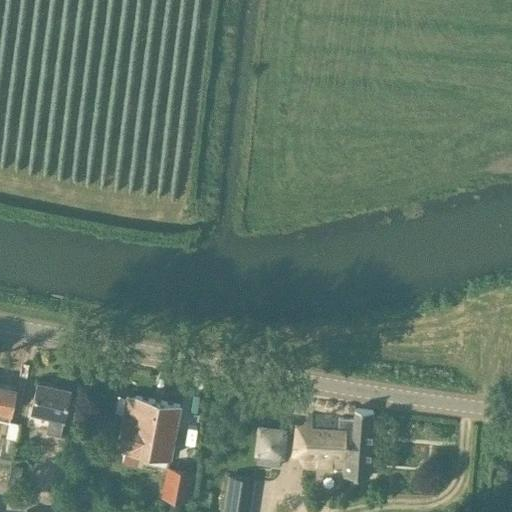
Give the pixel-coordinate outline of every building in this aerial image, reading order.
[(59,431),(62,416),(63,416),(69,388),(37,381),(28,424),(46,428),(59,431)] [(16,388),(0,384),(0,418),(9,420),(10,412),(11,412),(16,388)] [(127,395),(117,446),(124,447),(122,460),(136,463),(139,448),(170,454),(180,403),(136,395),(135,396),(127,395)] [(354,406),(354,418),(309,416),(306,467),(345,469),(345,477),(369,478),(372,407),(354,406)] [(255,463),(278,466),(283,429),(260,426),(255,463)] [(167,464),(161,495),(187,499),(193,469),(167,464)] [(228,474),(225,490),(253,494),(255,478),(228,474)]
